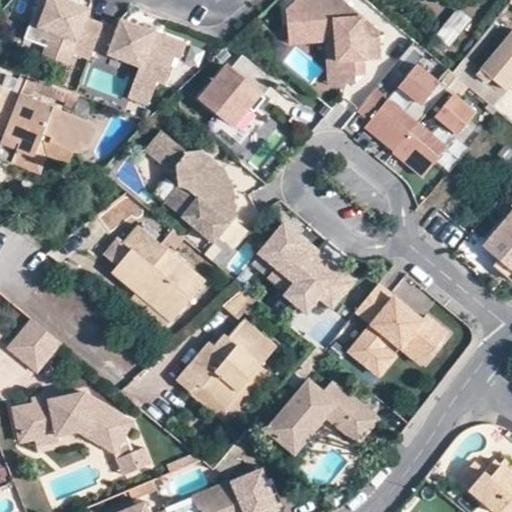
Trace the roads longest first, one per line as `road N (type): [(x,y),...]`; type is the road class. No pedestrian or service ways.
road 1 (residential): [(394,235),(388,193),(336,151),(325,152),(301,180),(303,191),(350,234),(370,239)]
road 2 (residential): [(369,511),(470,378)]
road 3 (residential): [(394,235),(511,327)]
